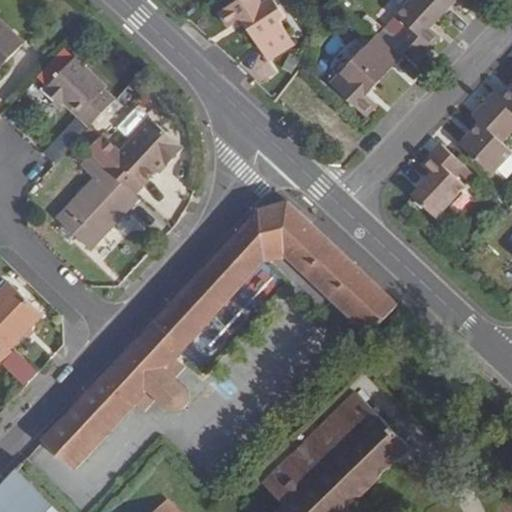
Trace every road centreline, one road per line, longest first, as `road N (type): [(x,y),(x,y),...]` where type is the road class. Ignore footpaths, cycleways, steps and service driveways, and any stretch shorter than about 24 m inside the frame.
road 1 (residential): [(511,23),(342,208)]
road 2 (residential): [(117,332),(274,145)]
road 3 (residential): [(511,365),(342,208)]
road 4 (residential): [(274,145),(123,0)]
road 5 (residential): [(0,459),(117,332)]
road 6 (residential): [(117,332),(0,227)]
